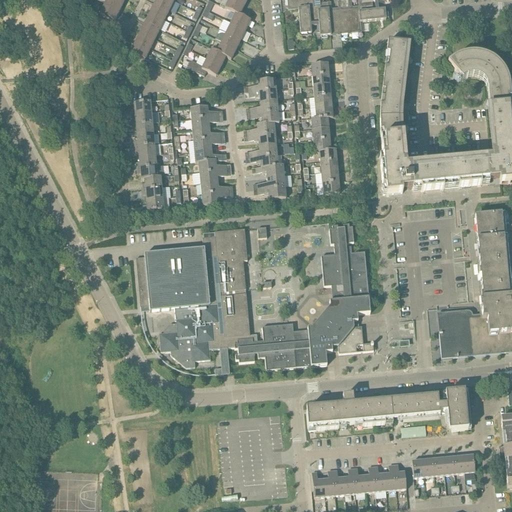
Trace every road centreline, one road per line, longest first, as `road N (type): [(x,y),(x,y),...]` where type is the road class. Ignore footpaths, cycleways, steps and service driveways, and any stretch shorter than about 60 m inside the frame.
road 1 (tertiary): [(294,390),(188,398),(140,370),(0,104)]
road 2 (tertiary): [(294,390),(511,371)]
road 3 (residential): [(299,456),(478,441)]
road 4 (residential): [(423,131),(484,126),(487,156),(425,161)]
